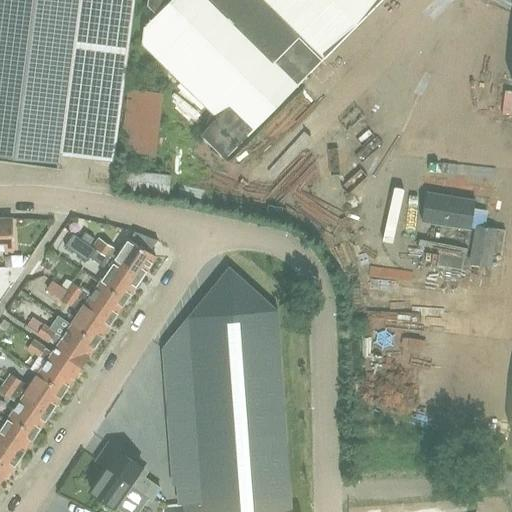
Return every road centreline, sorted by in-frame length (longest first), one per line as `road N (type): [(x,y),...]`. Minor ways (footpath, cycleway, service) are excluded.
road 1 (unclassified): [(327,511),(324,313),(311,270),(275,241),(199,228)]
road 2 (residential): [(25,511),(179,275),(199,228)]
road 3 (unknown): [(440,0),(422,50),(440,114),(511,183)]
road 4 (residential): [(0,198),(35,197),(199,228)]
